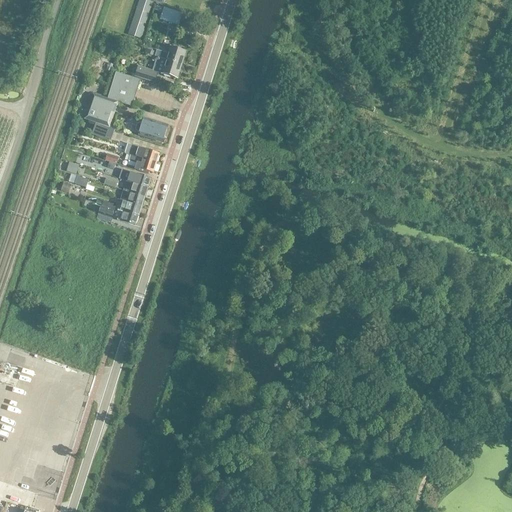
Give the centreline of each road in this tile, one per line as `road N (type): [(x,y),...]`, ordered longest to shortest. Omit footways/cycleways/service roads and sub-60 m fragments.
road 1 (tertiary): [(71,511),(232,0)]
road 2 (unclassified): [(0,193),(63,0)]
